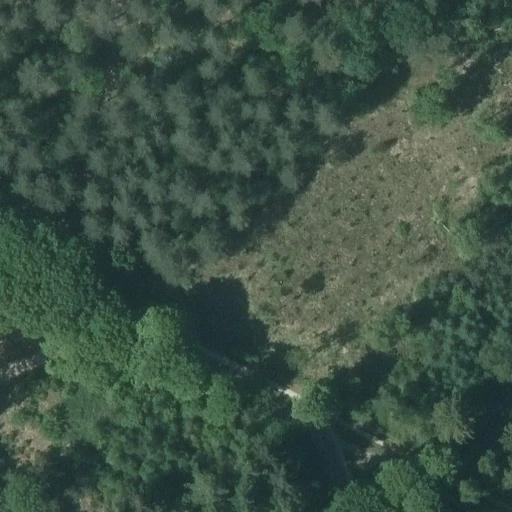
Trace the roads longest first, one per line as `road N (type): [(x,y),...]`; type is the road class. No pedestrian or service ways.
road 1 (track): [(0,265),(484,511)]
road 2 (track): [(123,0),(85,156),(91,293),(59,334),(0,362)]
